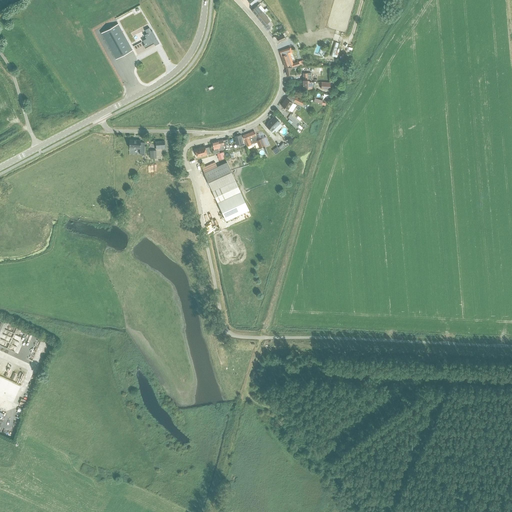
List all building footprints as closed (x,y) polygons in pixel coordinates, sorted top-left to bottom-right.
[(251,10),(256,16),(262,11),(264,10),(259,4),(251,10)] [(262,11),(256,16),(264,25),(270,21),(262,11)] [(101,33),(108,46),(116,59),(132,50),(117,23),(101,33)] [(155,45),(159,43),(152,31),(151,31),(149,27),(145,30),(147,33),(144,35),(145,36),(145,37),(146,38),(142,40),(145,44),(143,45),(145,48),(154,43),(155,45)] [(287,56),(289,55),(294,53),(293,50),(285,53),(286,54),(281,56),(285,67),(290,65),(287,56)] [(298,66),(292,67),(285,68),(286,75),(293,74),(293,69),(297,68),(297,69),(299,68),(298,66)] [(303,73),(303,80),(307,80),(307,82),(311,82),(311,73),(303,73)] [(305,106),(306,102),(289,94),(286,98),(281,105),(288,109),(292,102),(293,103),(294,101),(305,106)] [(274,117),(270,120),(268,123),(266,126),(271,131),(280,123),(274,117)] [(252,142),(256,141),(259,147),(264,145),(265,147),(269,145),(266,137),(258,140),(254,131),(242,136),(241,135),(244,145),(245,145),(244,142),(245,142),(247,146),(251,144),(252,143),(252,142)] [(238,147),(244,145),(241,135),(235,136),(238,147)] [(140,140),(129,139),(129,147),(136,147),(136,149),(140,149),(139,154),(144,154),(144,142),(140,142),(140,140)] [(279,146),(283,150),(289,144),(285,140),(279,146)] [(273,149),(276,153),(281,150),(278,145),(273,149)] [(195,149),(197,157),(211,153),(209,147),(205,148),(205,147),(195,149)] [(235,180),(227,162),(204,172),(212,191),(235,180)] [(212,191),(217,202),(240,191),(235,180),(212,191)] [(249,210),(241,192),(218,202),(226,221),(249,210)] [(249,210),(226,221),(234,238),(257,228),(249,210)]
